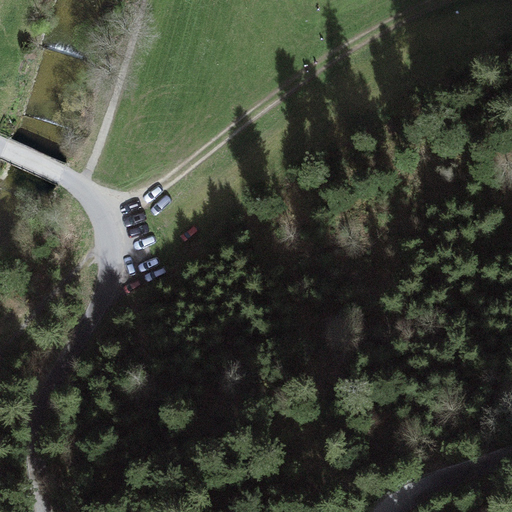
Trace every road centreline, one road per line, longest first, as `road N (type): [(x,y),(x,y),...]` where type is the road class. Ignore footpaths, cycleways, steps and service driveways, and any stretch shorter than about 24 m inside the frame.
road 1 (track): [(102,217),(161,184),(322,64),(443,0)]
road 2 (track): [(43,511),(38,424),(103,295),(107,232)]
road 3 (track): [(511,453),(432,483),(385,511)]
